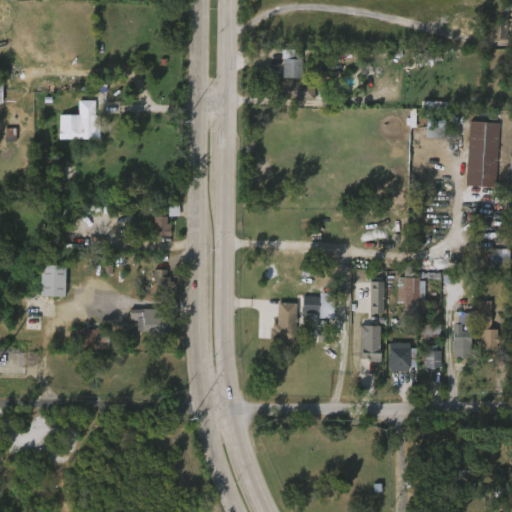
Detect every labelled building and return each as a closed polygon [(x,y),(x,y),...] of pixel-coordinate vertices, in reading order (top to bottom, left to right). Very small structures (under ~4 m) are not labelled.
[(511,4),(511,14),(503,14),(503,4),(511,4)] [(302,60),(301,79),(282,78),(281,50),(293,50),(293,52),(301,53),(302,60)] [(274,86),(294,87),(295,61),(275,60),(274,86)] [(313,83),(313,101),(281,101),(281,89),(279,89),(279,83),(313,83)] [(96,114),(100,115),(100,139),(59,139),(59,123),(74,123),(74,114),(79,114),(79,100),(96,100),(96,114)] [(444,120),(444,139),(425,139),(426,119),(444,120)] [(501,123),(496,187),(466,185),(471,121),(501,123)] [(167,216),(169,216),(170,204),(179,204),(178,217),(173,216),(172,235),(154,235),(155,216),(152,216),(152,203),(162,204),(162,207),(167,207),(167,216)] [(161,224),(146,225),(146,244),(162,244),(161,224)] [(509,252),(509,267),(490,267),(491,248),(503,248),(503,252),(509,252)] [(500,257),(483,257),(483,274),(500,274),(500,257)] [(67,296),(41,295),(42,265),(67,265),(67,296)] [(171,276),(170,296),(153,296),(152,269),(166,269),(165,276),(171,276)] [(58,304),(58,273),(33,273),(33,304),(58,304)] [(414,303),(414,319),(403,319),(404,303),(397,303),(398,276),(415,276),(414,303)] [(376,321),(376,290),(363,289),(362,321),(376,321)] [(323,318),(318,317),(318,292),(333,292),(333,318),(323,318)] [(489,324),(489,328),(497,328),(498,342),(496,342),(496,349),(477,349),(477,339),(480,339),(480,331),(477,330),(477,300),(490,300),(489,324)] [(312,326),(327,326),(326,301),(311,301),(312,326)] [(295,340),(269,339),(269,328),(272,328),(272,323),(276,323),(276,303),(296,303),(295,340)] [(294,321),(310,322),(311,305),(295,304),(294,321)] [(157,312),(157,316),(168,316),(168,323),(170,323),(170,335),(155,334),(155,331),(136,330),(136,320),(129,320),(129,308),(157,308),(157,312)] [(482,337),(482,309),(470,309),(470,322),(472,322),(472,357),(490,358),(490,337),(482,337)] [(461,323),(461,331),(470,331),(470,349),(452,348),(453,312),(470,312),(470,323),(461,323)] [(445,366),(463,367),(464,339),(454,339),(454,320),(446,320),(445,366)] [(111,326),(111,334),(118,334),(118,347),(112,347),(112,349),(68,348),(68,329),(101,329),(101,326),(111,326)] [(414,345),(431,345),(431,332),(414,331),(414,345)] [(377,332),(376,337),(378,337),(379,360),(368,360),(368,358),(362,358),(362,354),(354,354),(354,337),(370,337),(370,332),(377,332)] [(410,354),(409,371),(390,371),(390,342),(417,343),(416,354),(410,354)] [(424,372),(424,350),(440,350),(440,367),(435,367),(435,372),(424,372)] [(433,359),(418,358),(417,378),(432,378),(433,359)] [(457,480),(443,480),(443,468),(446,468),(446,461),(471,461),(471,480),(457,480)]
